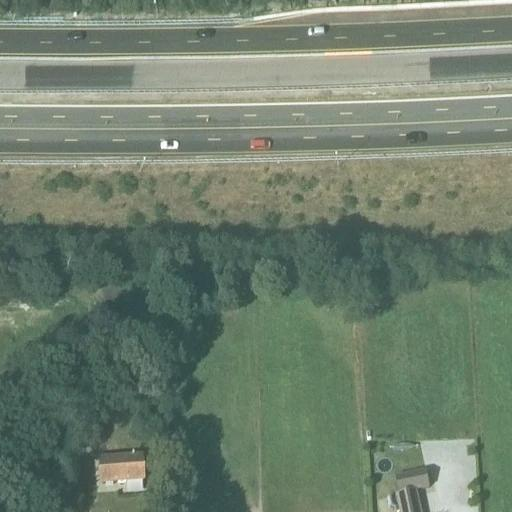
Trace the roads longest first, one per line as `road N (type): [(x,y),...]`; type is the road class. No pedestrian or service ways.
road 1 (motorway): [(511,51),(0,64)]
road 2 (motorway): [(0,127),(511,116)]
